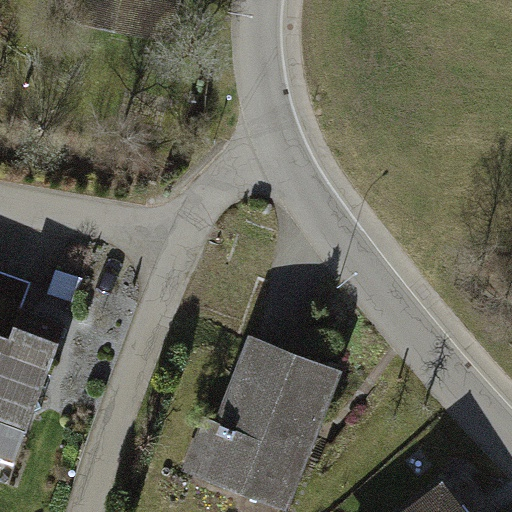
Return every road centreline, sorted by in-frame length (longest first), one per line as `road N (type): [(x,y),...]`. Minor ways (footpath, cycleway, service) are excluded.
road 1 (residential): [(274,136),(298,185),(377,292),(511,446)]
road 2 (residential): [(90,511),(171,233)]
road 3 (residential): [(171,233),(0,214)]
road 4 (residential): [(171,233),(274,136)]
road 5 (residential): [(257,0),(261,90),(274,136)]
